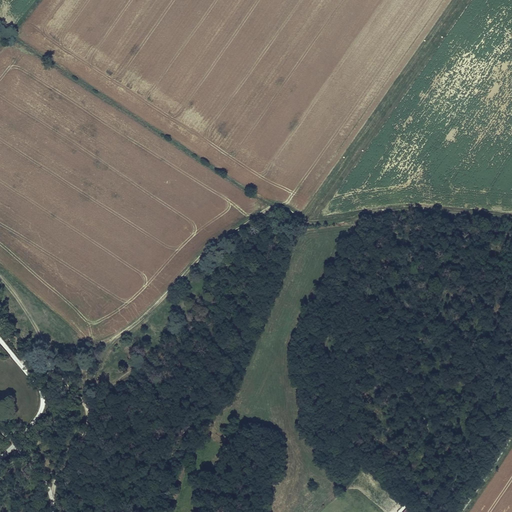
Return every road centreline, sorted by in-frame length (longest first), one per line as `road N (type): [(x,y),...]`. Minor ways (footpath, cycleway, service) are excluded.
road 1 (track): [(511,218),(397,210),(311,221),(270,207),(212,245),(138,321),(69,352),(46,346),(0,276)]
road 2 (track): [(311,221),(466,0)]
